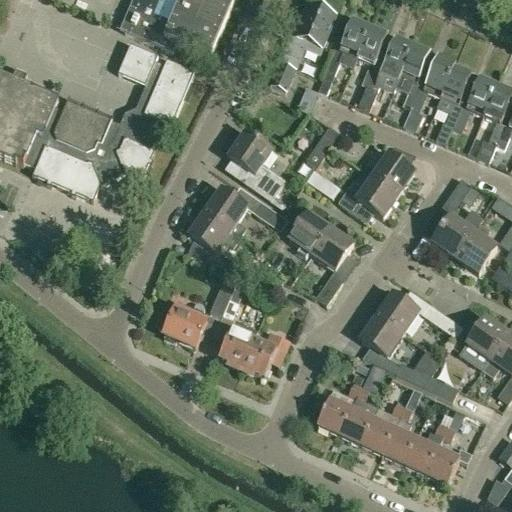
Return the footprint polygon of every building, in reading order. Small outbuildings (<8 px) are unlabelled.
[(139,0),(124,37),(173,57),(178,46),(212,61),(236,0),(139,0)] [(284,60),(271,90),(287,96),(305,53),(320,59),(336,22),(332,20),(331,17),(326,15),(323,16),(309,10),(301,29),(298,27),(284,60)] [(354,70),(357,63),(369,33),(352,25),(339,55),(336,54),(333,61),(327,75),(335,78),(341,64),(354,70)] [(375,71),(380,59),(388,40),(369,33),(357,63),(370,69),(375,71)] [(400,81),(413,51),(395,43),(382,74),(378,72),(376,79),(370,93),(378,96),(380,90),(395,96),(396,92),(400,82),(400,81)] [(56,113),(58,106),(32,95),(32,97),(22,92),(27,79),(15,74),(10,87),(0,83),(0,162),(16,169),(16,168),(24,171),(25,169),(35,173),(32,181),(93,207),(100,190),(125,180),(141,187),(155,155),(151,154),(161,128),(171,132),(194,77),(166,65),(164,70),(156,66),(158,61),(130,50),(118,79),(145,90),(136,113),(125,117),(119,130),(112,127),(113,123),(69,104),(64,116),(56,113)] [(417,89),(422,77),(430,58),(413,51),(400,81),(400,82),(413,87),(403,111),(411,115),(420,93),(421,91),(417,89)] [(441,102),(455,69),(438,61),(423,95),(420,93),(411,115),(404,131),(416,136),(423,119),(419,117),(428,97),(441,102)] [(468,79),(470,75),(455,69),(441,102),(437,112),(450,118),(445,129),(443,128),(436,144),(446,149),(453,132),(459,119),(462,112),(459,111),(472,80),(468,79)] [(367,76),(362,89),(364,90),(366,91),(370,93),(376,79),(367,76)] [(484,121),(498,87),(484,81),(482,85),(479,83),(466,113),(484,121)] [(489,167),(496,150),(496,151),(502,137),(505,129),(502,128),(511,103),(511,97),(511,94),(511,92),(498,87),(484,121),(481,128),(494,134),(488,147),(481,144),(474,161),(489,167)] [(378,96),(370,93),(361,113),(369,116),(378,96)] [(459,119),(453,132),(462,136),(468,123),(459,119)] [(316,173),(339,139),(329,132),(305,166),(316,173)] [(250,177),(243,188),(271,207),(285,185),(262,170),(272,156),(245,137),(228,162),(250,177)] [(502,137),(496,151),(504,154),(510,140),(502,137)] [(364,176),(399,201),(415,178),(388,159),(378,175),(368,170),(364,176)] [(314,175),(307,186),(333,204),(340,193),(314,175)] [(383,224),(399,201),(364,176),(356,187),(365,193),(356,206),(383,224)] [(443,211),(454,218),(472,192),(461,185),(443,211)] [(246,234),(237,228),(247,213),(221,194),(220,195),(217,193),(209,205),(212,207),(205,218),(240,242),(246,234)] [(511,211),(498,202),(491,212),(511,226),(511,211)] [(287,226),(261,208),(254,218),(280,236),(287,226)] [(480,228),(480,229),(483,224),(471,216),(462,229),(451,221),(432,248),(455,264),(480,228)] [(234,251),(240,242),(205,218),(189,241),(215,259),(225,245),(234,251)] [(312,261),(330,234),(307,218),(288,245),(312,261)] [(490,236),(480,229),(480,228),(455,264),(479,280),(497,253),(484,244),(490,236)] [(509,256),(511,252),(511,229),(499,249),(509,256)] [(330,234),(312,261),(335,277),(354,250),(330,234)] [(49,267),(55,259),(38,246),(32,255),(49,267)] [(249,286),(254,274),(225,261),(220,273),(249,286)] [(254,274),(249,286),(278,299),(283,287),(254,274)] [(511,281),(503,274),(495,285),(511,296),(511,281)] [(211,317),(223,322),(230,304),(238,284),(239,282),(228,277),(211,317)] [(332,280),(316,303),(326,311),(342,287),(332,280)] [(246,288),(238,284),(230,304),(238,307),(242,297),(246,288)] [(376,322),(403,341),(419,317),(393,299),(376,322)] [(210,321),(203,318),(205,315),(203,310),(200,308),(195,310),(191,319),(175,312),(174,316),(168,313),(157,318),(155,323),(159,333),(165,336),(163,339),(165,340),(163,343),(176,348),(177,345),(196,353),(210,321)] [(456,344),(463,333),(430,310),(422,320),(456,344)] [(247,331),(236,327),(223,322),(214,344),(226,350),(220,364),(243,374),(255,345),(243,340),(247,331)] [(387,364),(403,341),(376,322),(369,334),(365,331),(358,340),(362,343),(360,346),(387,364)] [(508,339),(485,323),(459,360),(483,376),(508,339)] [(508,410),(511,404),(511,341),(508,339),(483,376),(494,383),(501,373),(511,381),(497,402),(508,410)] [(289,350),(281,347),(270,342),(267,350),(255,345),(243,374),(265,384),(272,369),(280,372),(289,350)] [(424,394),(429,382),(401,369),(395,381),(424,394)] [(353,387),(360,391),(364,383),(356,379),(353,387)] [(429,382),(424,394),(453,407),(458,395),(429,382)] [(357,408),(362,397),(353,393),(347,403),(357,408)] [(362,397),(357,408),(366,412),(368,408),(371,401),(362,397)] [(341,441),(353,415),(330,404),(318,431),(341,441)] [(357,408),(353,415),(341,441),(361,450),(374,424),(379,413),(368,408),(366,412),(357,408)] [(391,422),(399,426),(404,416),(395,412),(391,422)] [(417,444),(404,438),(412,420),(404,416),(399,426),(396,434),(383,461),(405,471),(417,444)] [(374,424),(361,450),(383,461),(396,434),(374,424)] [(442,447),(447,436),(439,432),(434,443),(428,440),(425,448),(417,444),(405,471),(427,481),(439,454),(442,447)] [(447,436),(442,447),(451,451),(456,440),(447,436)] [(511,445),(499,464),(511,473),(511,445)] [(439,454),(427,481),(449,491),(461,464),(456,462),(439,454)]
